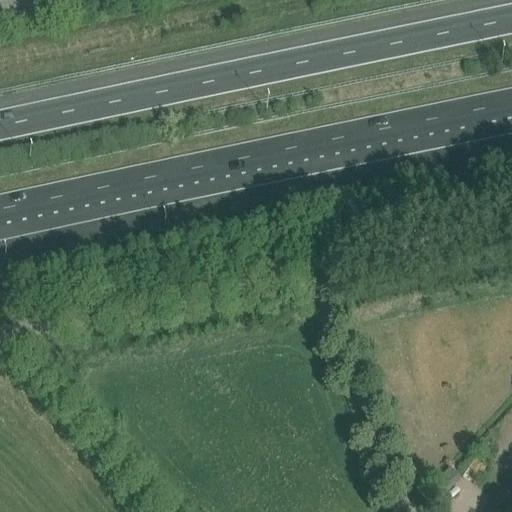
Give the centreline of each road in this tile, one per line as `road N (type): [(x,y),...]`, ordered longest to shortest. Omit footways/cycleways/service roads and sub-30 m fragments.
road 1 (motorway): [(0,209),(511,100)]
road 2 (unclassified): [(0,334),(511,226)]
road 3 (motorway): [(511,20),(0,125)]
